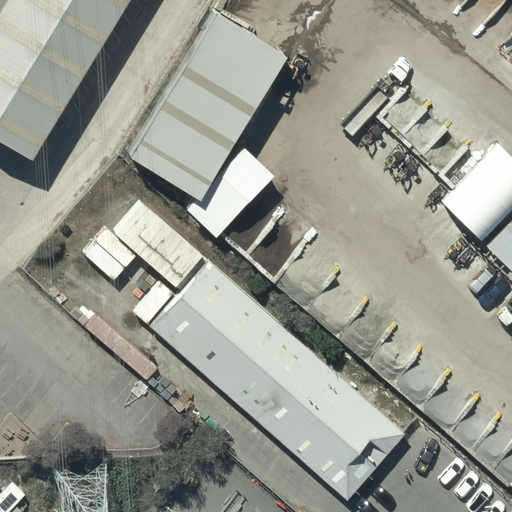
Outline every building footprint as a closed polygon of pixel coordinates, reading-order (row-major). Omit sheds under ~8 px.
[(0,0),(0,118),(12,126),(88,0),(0,0)] [(267,20),(233,0),(183,0),(109,123),(179,165),(267,20)] [(511,32),(503,42),(511,49),(511,32)] [(511,168),(473,133),(431,178),(511,253),(511,168)] [(164,264),(193,230),(125,171),(96,204),(164,264)] [(401,411),(197,233),(138,300),(342,478),(401,411)]
